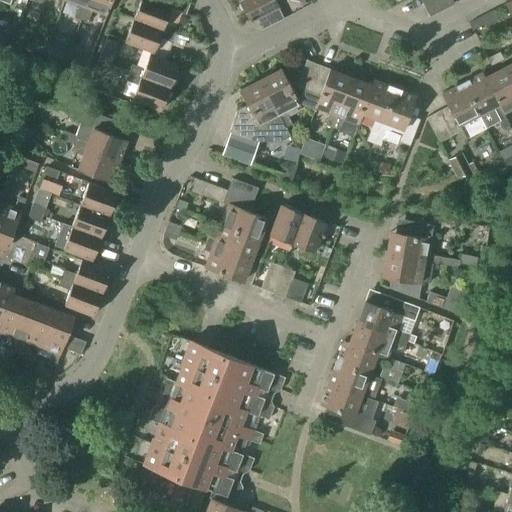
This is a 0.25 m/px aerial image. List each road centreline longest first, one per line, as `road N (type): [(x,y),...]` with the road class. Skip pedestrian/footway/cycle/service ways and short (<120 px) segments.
road 1 (residential): [(139,262),(171,174),(197,160),(235,53)]
road 2 (residential): [(9,412),(86,381),(139,262)]
road 3 (residential): [(332,341),(139,262)]
road 4 (residential): [(78,511),(30,493),(9,412)]
road 5 (residential): [(235,53),(351,0)]
